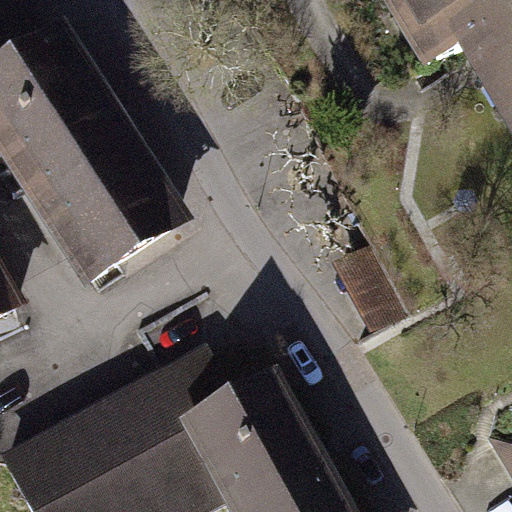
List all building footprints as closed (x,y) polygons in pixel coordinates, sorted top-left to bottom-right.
[(511,0),(386,0),(440,89),(485,63),(511,108),(511,0)] [(86,34),(0,88),(0,124),(111,298),(213,233),(86,34)] [(383,267),(347,284),(374,339),(409,322),(383,267)] [(0,275),(0,319),(19,309),(0,275)] [(224,346),(14,464),(41,511),(205,511),(238,494),(248,511),(370,511),(298,385),(258,408),(224,346)]
